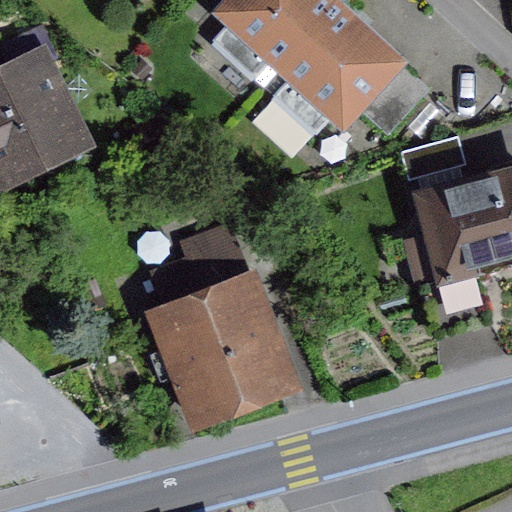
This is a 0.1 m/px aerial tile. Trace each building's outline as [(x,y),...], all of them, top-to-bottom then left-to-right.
[(273,58),(283,68),(338,7),(330,0),(233,0),(222,12),(233,22),(216,40),(256,77),(273,58)] [(399,62),(338,7),(283,68),(293,77),(276,96),(316,132),(333,113),(343,123),(399,62)] [(0,167),(3,174),(77,138),(42,64),(56,58),(42,29),(0,48),(0,51),(13,77),(0,83),(0,167)] [(467,165),(459,137),(401,153),(410,181),(467,165)] [(511,173),(423,197),(433,237),(411,243),(420,279),(422,279),(437,335),(490,320),(476,267),(511,257),(511,173)] [(173,380),(178,378),(193,417),(206,412),(279,383),(241,284),(168,313),(150,320),(173,380)]
